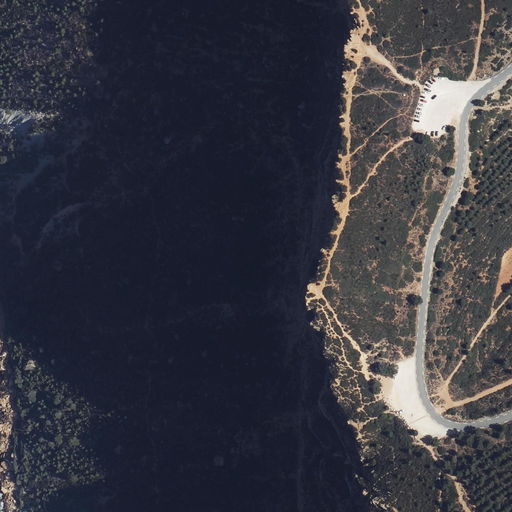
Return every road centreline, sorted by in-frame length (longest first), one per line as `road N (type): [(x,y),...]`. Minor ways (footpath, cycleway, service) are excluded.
road 1 (tertiary): [(511,67),(465,113),(458,175),(428,255),(419,353),(423,395),(439,420),(472,427),(511,415)]
road 2 (track): [(449,405),(445,383),(511,293)]
